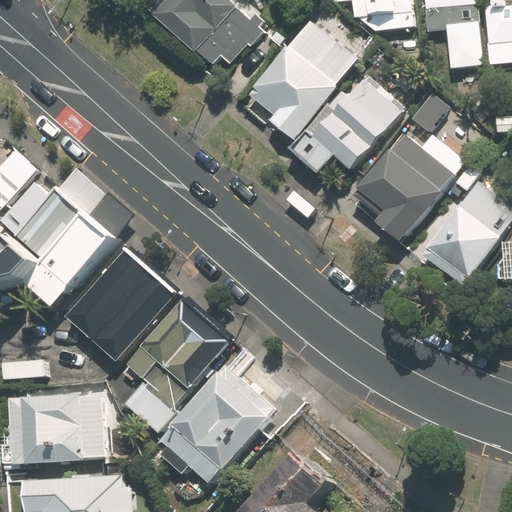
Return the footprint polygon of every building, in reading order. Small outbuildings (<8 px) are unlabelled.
[(271,31),(238,0),(178,0),(166,14),(221,66),(229,57),(239,65),(271,31)] [(421,0),(342,0),(342,3),(362,1),(364,19),(374,18),(376,31),(424,26),(421,0)] [(493,68),(487,0),(431,0),(434,31),(456,29),(460,71),(493,68)] [(511,0),(496,0),(501,46),(511,45),(511,0)] [(280,122),(303,141),(378,47),(329,8),(258,97),(284,117),(280,122)] [(359,171),(412,107),(371,75),(354,97),(351,95),(304,152),(332,175),(345,160),(359,171)] [(458,107),(440,92),(418,119),(436,134),(458,107)] [(411,243),(477,163),(444,136),(434,148),(417,134),(370,191),(396,213),(387,224),(411,243)] [(49,286),(100,229),(47,182),(7,233),(17,267),(43,292),(49,286)] [(474,286),(511,232),(511,201),(486,182),(433,257),(474,286)] [(83,316),(134,258),(100,229),(49,286),(83,316)] [(185,302),(134,258),(83,316),(74,326),(124,371),(131,363),(185,302)] [(185,302),(131,363),(187,412),(240,351),(185,302)] [(288,390),(245,355),(169,439),(178,448),(173,453),(194,473),(199,468),(221,488),(288,415),(275,403),(288,390)] [(112,394),(19,399),(21,436),(12,436),(14,464),(115,459),(112,394)] [(337,511),(325,502),(344,480),(309,450),(254,511),(337,511)] [(142,511),(140,463),(42,468),(44,506),(25,507),(25,511),(142,511)]
